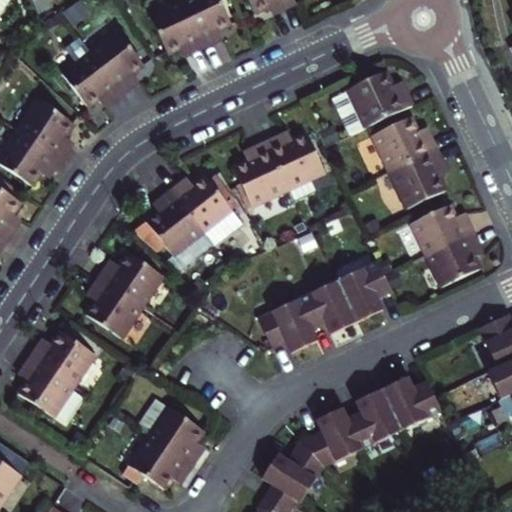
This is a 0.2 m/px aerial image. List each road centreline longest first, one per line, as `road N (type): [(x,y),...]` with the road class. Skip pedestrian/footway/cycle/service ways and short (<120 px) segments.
road 1 (residential): [(399,22),(137,144),(102,180),(0,330)]
road 2 (residential): [(511,288),(266,409)]
road 3 (residential): [(511,180),(443,34)]
road 4 (residential): [(266,409),(204,511)]
